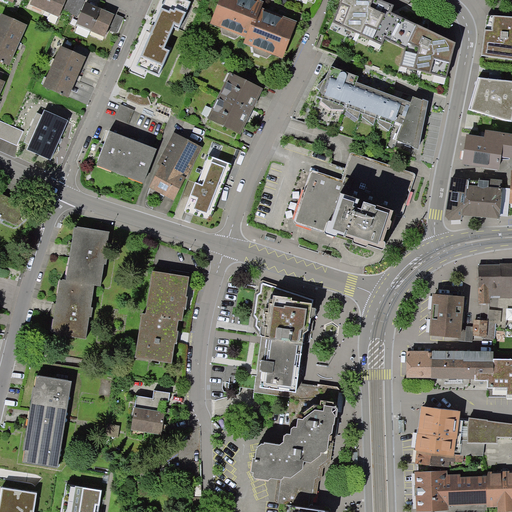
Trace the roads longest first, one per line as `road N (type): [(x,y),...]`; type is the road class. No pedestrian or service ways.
road 1 (residential): [(439,242),(436,190),(468,42),(461,12)]
road 2 (primary): [(377,294),(365,352),(369,511)]
road 3 (primary): [(392,511),(387,352),(397,300)]
road 4 (residential): [(0,396),(59,193)]
road 5 (residential): [(307,52),(223,244)]
road 6 (residential): [(59,193),(136,12)]
road 7 (residential): [(223,244),(201,334),(197,394),(204,415)]
road 8 (residential): [(223,244),(59,193)]
road 9 (residential): [(377,294),(223,244)]
